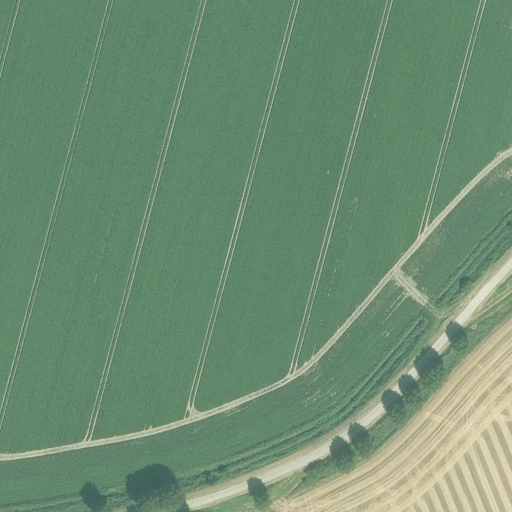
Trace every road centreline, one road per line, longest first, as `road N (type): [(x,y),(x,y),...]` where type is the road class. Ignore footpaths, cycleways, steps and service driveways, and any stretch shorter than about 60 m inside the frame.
road 1 (unclassified): [(160,511),(330,447),(404,383),(511,261)]
road 2 (track): [(199,502),(229,510),(261,504),(309,458)]
